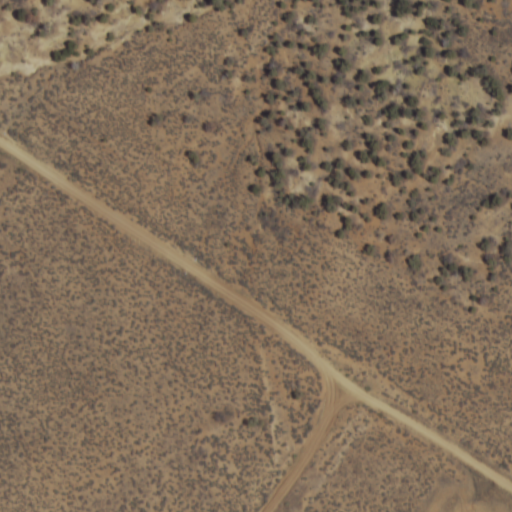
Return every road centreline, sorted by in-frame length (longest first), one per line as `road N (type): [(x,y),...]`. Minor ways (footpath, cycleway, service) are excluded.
road 1 (residential): [(497,511),(0,158)]
road 2 (residential): [(343,404),(283,511)]
